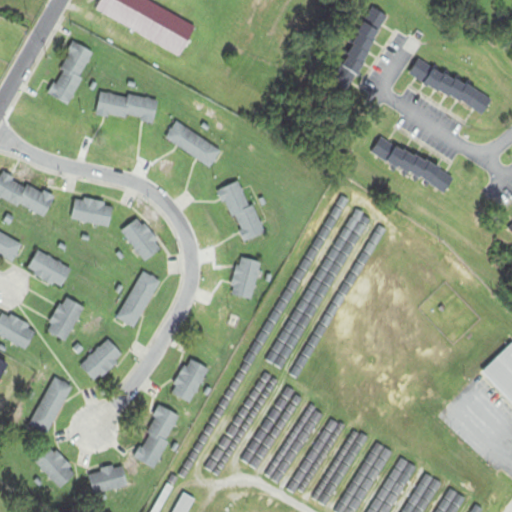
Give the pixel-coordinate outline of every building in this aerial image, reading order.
[(197,26),(142,0),(98,0),(100,1),(94,14),(183,56),(197,26)] [(467,0),(462,7),(476,18),(488,1),(486,0),(467,0)] [(388,18),(371,9),(333,85),(350,94),(388,18)] [(94,55),(73,44),(47,97),(69,107),(94,55)] [(408,81),(485,116),(492,98),(416,63),(408,81)] [(158,104),(101,92),(96,115),(153,127),(158,104)] [(222,152),(175,124),(165,141),(212,169),(222,152)] [(379,141),(371,158),(446,195),(454,178),(379,141)] [(0,177),(0,198),(44,219),(55,196),(3,172),(0,177)] [(221,190),(243,244),(264,236),(242,181),(221,190)] [(110,228),(114,205),(76,198),(72,221),(110,228)] [(335,250),(349,256),(363,225),(348,219),(335,250)] [(148,262),(164,247),(136,220),(121,235),(148,262)] [(351,274),(358,278),(385,232),(377,228),(351,274)] [(23,246),(0,233),(0,256),(13,264),(23,246)] [(28,272),(62,289),(72,268),(37,252),(28,272)] [(230,295),(252,301),(262,264),(240,258),(230,295)] [(118,321),(136,330),(160,281),(142,272),(118,321)] [(48,335),(70,342),(82,306),(61,298),(48,335)] [(37,331),(2,313),(0,317),(0,337),(27,351),(37,331)] [(80,368),(96,384),(124,356),(108,340),(80,368)] [(511,344),(483,373),(511,402),(511,344)] [(0,383),(9,362),(0,358),(0,383)] [(170,391),(188,404),(211,372),(192,359),(170,391)] [(30,427),(49,436),(72,387),(53,378),(30,427)] [(159,464),(179,416),(159,407),(139,455),(159,464)] [(35,460),(58,491),(76,477),(53,446),(35,460)] [(415,468),(399,460),(383,492),(399,499),(415,468)] [(92,494),(125,491),(123,468),(90,471),(92,494)] [(425,511),(442,485),(426,475),(401,511),(425,511)] [(434,511),(457,511),(465,499),(447,489),(434,511)] [(188,511),(195,500),(183,494),(173,511),(188,511)]
